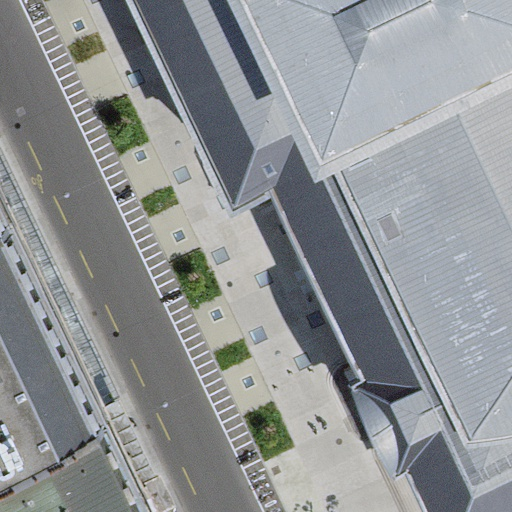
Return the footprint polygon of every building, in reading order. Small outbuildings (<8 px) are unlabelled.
[(439,493),(447,511),(470,511),(478,508),(511,491),(511,0),(152,0),(194,90),(235,176),(278,156),(370,349),(361,363),(345,370),(378,436),(394,429),(407,430),(417,451),(439,493)] [(0,204),(9,200),(0,181),(0,204)] [(9,200),(0,204),(0,448),(104,399),(50,284),(9,200)] [(157,511),(104,399),(0,448),(0,457),(25,511),(157,511)] [(0,511),(25,511),(0,457),(0,511)]
